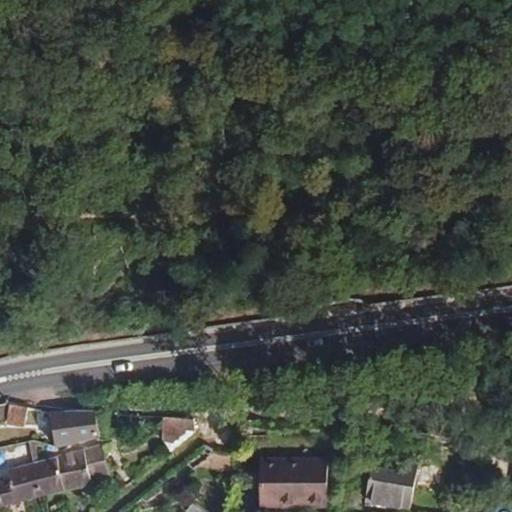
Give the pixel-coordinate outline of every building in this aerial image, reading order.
[(23,427),(27,406),(10,403),(0,404),(0,419),(7,418),(5,425),(23,427)] [(98,437),(94,409),(50,410),(56,446),(98,437)] [(194,432),(194,417),(168,415),(170,451),(194,432)] [(108,475),(99,445),(32,462),(39,497),(90,485),(91,479),(108,475)] [(231,470),(233,453),(213,452),(211,451),(195,466),(231,470)] [(373,454),(365,499),(409,507),(416,462),(373,454)] [(259,458),(259,504),(325,503),(326,457),(259,458)] [(0,506),(39,497),(32,462),(9,468),(11,479),(0,481),(0,506)]
